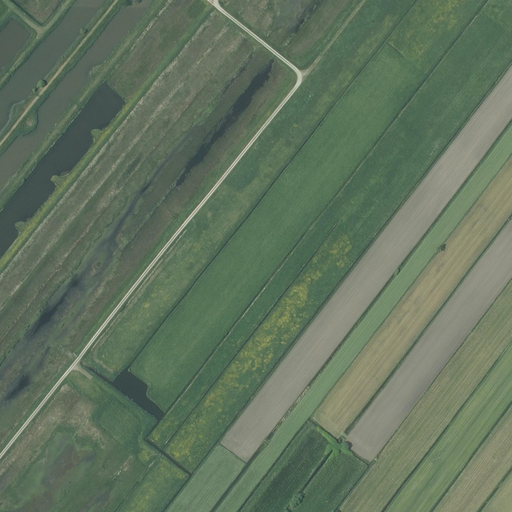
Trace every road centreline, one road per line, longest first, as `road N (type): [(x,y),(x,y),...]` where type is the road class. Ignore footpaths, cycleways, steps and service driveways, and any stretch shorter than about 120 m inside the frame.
road 1 (track): [(210,0),(304,75),(0,456)]
road 2 (track): [(116,0),(0,143)]
